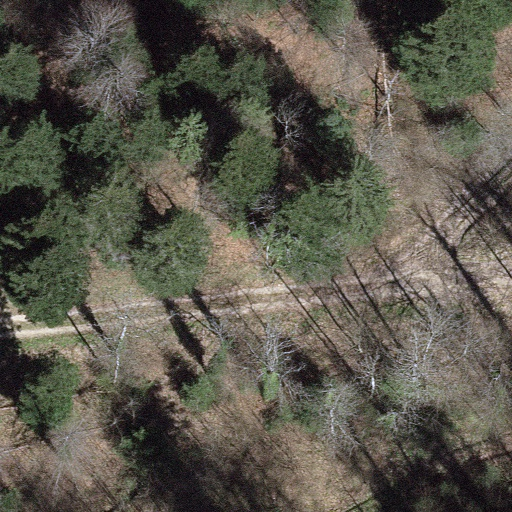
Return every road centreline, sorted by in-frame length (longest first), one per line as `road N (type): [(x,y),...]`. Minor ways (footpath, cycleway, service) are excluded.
road 1 (track): [(0,342),(310,303),(511,288)]
road 2 (track): [(310,303),(511,145)]
